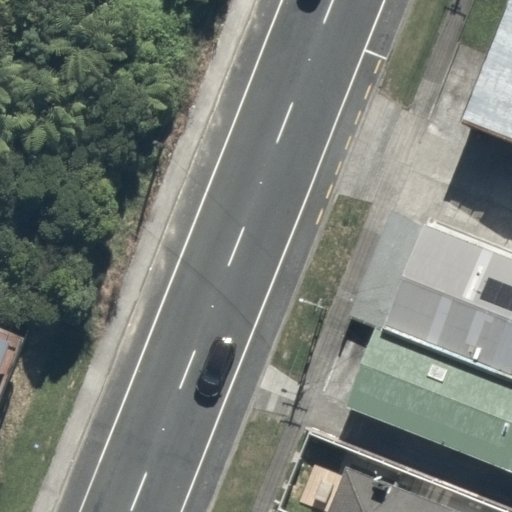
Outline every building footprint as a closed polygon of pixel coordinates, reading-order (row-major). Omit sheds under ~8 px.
[(511,0),(510,0),(464,125),(511,142),(511,0)] [(511,250),(421,217),(378,332),(511,381),(511,250)] [(0,408),(31,338),(0,324),(0,408)] [(511,381),(378,332),(340,439),(511,504),(511,381)] [(475,511),(351,460),(329,511),(475,511)]
